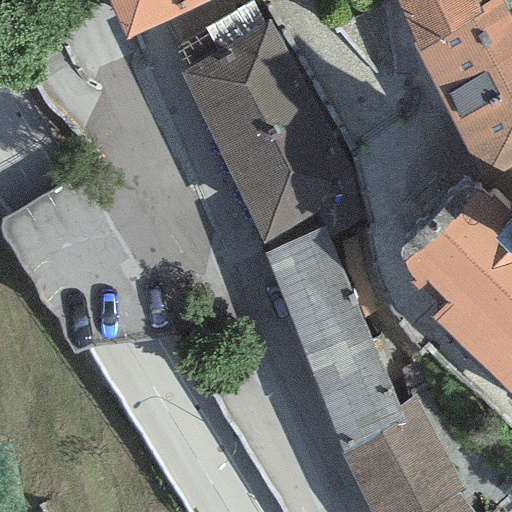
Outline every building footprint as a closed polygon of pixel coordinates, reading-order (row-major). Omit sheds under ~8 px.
[(217,0),(106,0),(124,40),(150,29),(217,0)] [(395,0),(415,44),(479,7),(489,0),(395,0)] [(415,44),(412,46),(483,182),(511,165),(511,26),(498,0),(489,0),(479,7),(415,44)] [(269,23),(178,73),(259,247),(319,214),(331,235),(365,216),(354,163),(269,23)] [(511,215),(494,196),(488,199),(477,189),(463,189),(396,256),(417,291),(427,283),(446,305),(431,318),(511,396),(511,215)] [(322,228),(262,256),(343,453),(404,422),(398,404),(322,228)] [(413,397),(398,404),(404,422),(343,453),(339,456),(367,511),(469,511),(456,493),(462,489),(413,397)]
